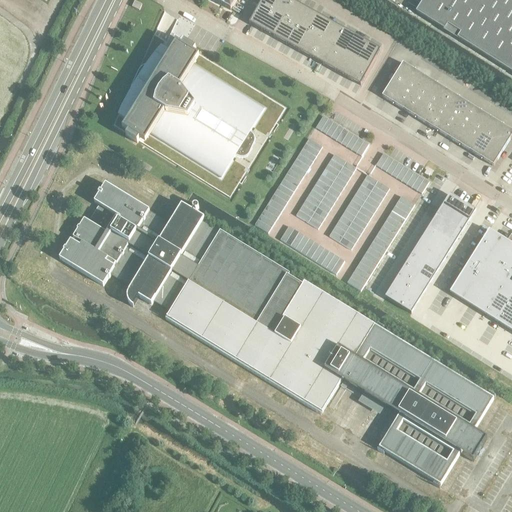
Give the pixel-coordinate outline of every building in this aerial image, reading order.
[(211,0),(231,11),(236,0),(211,0)] [(262,0),(259,6),(272,14),(279,0),(262,0)] [(289,0),(279,0),(272,14),(284,20),(294,3),(289,0)] [(511,0),(424,0),(416,13),(511,73),(511,0)] [(135,2),(132,7),(140,11),(143,5),(135,2)] [(284,20),(297,27),(307,10),(294,3),(284,20)] [(249,24),(262,31),(272,14),(259,6),(249,24)] [(307,10),(297,27),(309,34),(319,16),(307,10)] [(178,20),(177,20),(167,43),(155,35),(166,13),(165,12),(157,29),(155,36),(154,35),(120,113),(118,115),(119,115),(114,126),(127,135),(126,137),(137,144),(139,142),(230,199),(286,109),(195,52),(196,50),(185,43),(175,37),(176,35),(172,33),(178,20)] [(272,14),(262,31),(274,38),(284,20),(272,14)] [(331,23),(319,16),(309,34),(321,41),(331,23)] [(284,20),(274,38),(287,45),(297,27),(284,20)] [(331,23),(321,41),(333,48),(343,30),(331,23)] [(309,34),(297,27),(287,45),(299,52),(309,34)] [(356,37),(343,30),(333,48),(346,55),(356,37)] [(309,34),(299,52),(311,59),(321,41),(309,34)] [(346,55),(358,61),(368,44),(356,37),(346,55)] [(321,41),(311,59),(323,66),(333,48),(321,41)] [(381,51),(368,44),(358,61),(371,68),(381,51)] [(333,48),(323,66),(336,72),(346,55),(333,48)] [(336,72),(348,79),(358,61),(346,55),(336,72)] [(348,79),(361,86),(371,68),(358,61),(348,79)] [(404,88),(414,71),(403,64),(393,81),(404,88)] [(415,95),(425,78),(414,71),(404,88),(415,95)] [(426,102),(437,85),(425,78),(415,95),(426,102)] [(394,104),(404,88),(393,81),(382,98),(394,104)] [(437,109),(448,92),(437,85),(426,102),(437,109)] [(405,111),(415,95),(404,88),(394,104),(405,111)] [(448,115),(459,99),(448,92),(437,109),(448,115)] [(416,118),(426,102),(415,95),(405,111),(416,118)] [(460,122),(470,106),(459,99),(448,115),(460,122)] [(427,125),(437,109),(426,102),(416,118),(427,125)] [(471,129),(481,113),(470,106),(460,122),(471,129)] [(438,132),(448,115),(437,109),(427,125),(438,132)] [(482,136),(492,119),(481,113),(471,129),(482,136)] [(449,139),(460,122),(448,115),(438,132),(449,139)] [(324,117),(316,129),(321,132),(329,120),(324,117)] [(493,143),(503,126),(492,119),(482,136),(493,143)] [(329,120),(321,132),(326,135),(334,123),(329,120)] [(460,146),(471,129),(460,122),(449,139),(460,146)] [(334,123),(326,135),(331,138),(339,126),(334,123)] [(339,126),(331,138),(336,141),(344,130),(339,126)] [(504,150),(511,137),(511,131),(503,126),(493,143),(504,150)] [(471,153),(482,136),(471,129),(460,146),(471,153)] [(344,130),(336,141),(342,145),(349,133),(344,130)] [(349,133),(342,145),(347,148),(354,136),(349,133)] [(354,136),(347,148),(352,151),(359,139),(354,136)] [(483,160),(493,143),(482,136),(471,153),(483,160)] [(359,139),(352,151),(357,154),(364,142),(359,139)] [(323,148),(309,140),(306,145),(320,153),(323,148)] [(364,142),(357,154),(362,157),(369,146),(364,142)] [(494,167),(504,150),(493,143),(483,160),(494,167)] [(320,153),(306,145),(303,150),(316,158),(320,153)] [(316,158),(303,150),(300,155),(313,164),(316,158)] [(313,164),(300,155),(297,160),(310,169),(313,164)] [(347,163),(335,155),(331,161),(344,168),(347,163)] [(384,155),(376,167),(382,170),(389,158),(384,155)] [(389,158),(382,170),(387,173),(394,161),(389,158)] [(310,169),(297,160),(293,165),(307,174),(310,169)] [(344,168),(331,161),(328,166),(341,173),(344,168)] [(394,161),(387,173),(392,176),(399,164),(394,161)] [(357,169),(347,163),(344,168),(354,174),(357,169)] [(399,164),(392,176),(397,179),(404,167),(399,164)] [(307,174),(293,165),(290,170),(304,179),(307,174)] [(341,173),(328,166),(325,171),(337,178),(341,173)] [(404,167),(397,179),(402,183),(409,171),(404,167)] [(354,174),(344,168),(341,173),(351,180),(354,174)] [(304,179),(290,170),(287,175),(301,184),(304,179)] [(337,178),(325,171),(322,176),(334,183),(337,178)] [(409,171),(402,183),(407,186),(414,174),(409,171)] [(351,180),(341,173),(337,178),(348,185),(351,180)] [(414,174),(407,186),(412,189),(419,177),(414,174)] [(301,184),(287,175),(284,180),(297,189),(301,184)] [(334,183),(322,176),(319,181),(331,189),(334,183)] [(378,183),(368,176),(365,181),(375,188),(378,183)] [(419,177),(412,189),(417,192),(425,180),(419,177)] [(348,185),(337,178),(334,183),(344,190),(348,185)] [(297,189),(284,180),(281,186),(294,194),(297,189)] [(425,180),(417,192),(422,195),(430,183),(425,180)] [(331,189),(319,181),(316,186),(328,194),(331,189)] [(375,188),(365,181),(361,187),(372,193),(375,188)] [(344,190),(334,183),(331,189),(341,195),(344,190)] [(390,190),(378,183),(375,188),(387,195),(390,190)] [(104,287),(109,279),(109,280),(111,277),(131,289),(128,294),(127,296),(127,299),(128,301),(130,305),(134,309),(139,299),(152,306),(154,303),(170,313),(168,317),(166,320),(322,416),(341,384),(398,420),(379,450),(441,489),(461,457),(474,465),(488,442),(475,434),(495,401),(304,284),(302,286),(288,277),(289,275),(220,232),(220,233),(203,222),(205,220),(194,213),(195,212),(197,211),(198,210),(199,209),(198,208),(198,206),(197,206),(196,205),(195,205),(194,205),(193,206),(192,207),(192,209),(192,210),(191,212),(182,206),(171,226),(149,213),(150,212),(106,185),(101,193),(100,192),(98,195),(99,196),(94,204),(99,207),(90,222),(85,219),(80,227),(79,227),(78,230),(73,238),(74,239),(72,241),(71,241),(67,249),(66,248),(64,251),(65,252),(60,260),(103,287),(104,287)] [(294,194),(281,186),(277,191),(291,199),(294,194)] [(328,194),(316,186),(313,191),(325,199),(328,194)] [(372,193),(361,187),(358,192),(368,198),(372,193)] [(387,195),(375,188),(372,193),(384,200),(387,195)] [(341,195),(331,189),(328,194),(338,200),(341,195)] [(462,199),(449,190),(443,201),(456,209),(462,199)] [(291,199),(277,191),(274,196),(288,204),(291,199)] [(325,199),(313,191),(309,196),(322,204),(325,199)] [(368,198),(358,192),(355,197),(365,203),(368,198)] [(384,200),(372,193),(368,198),(380,205),(384,200)] [(338,200),(328,194),(325,199),(335,205),(338,200)] [(288,204),(274,196),(271,201),(285,209),(288,204)] [(322,204),(309,196),(306,201),(319,209),(322,204)] [(365,203),(355,197),(352,202),(362,208),(365,203)] [(380,205),(368,198),(365,203),(377,210),(380,205)] [(415,206),(402,198),(399,203),(412,211),(415,206)] [(335,205),(325,199),(322,204),(332,210),(335,205)] [(475,207),(462,199),(456,209),(469,217),(475,207)] [(285,209),(271,201),(268,206),(282,214),(285,209)] [(319,209),(306,201),(303,207),(315,214),(319,209)] [(456,209),(443,201),(436,211),(449,219),(456,209)] [(362,208),(352,202),(349,207),(359,213),(362,208)] [(377,210),(365,203),(362,208),(374,216),(377,210)] [(412,211),(399,203),(396,208),(409,216),(412,211)] [(332,210),(322,204),(319,209),(329,215),(332,210)] [(282,214),(268,206),(265,211),(278,219),(282,214)] [(315,214),(303,207),(300,212),(312,219),(315,214)] [(359,213),(349,207),(346,212),(356,218),(359,213)] [(374,216),(362,208),(359,213),(371,221),(374,216)] [(409,216),(396,208),(392,213),(406,221),(409,216)] [(329,215),(319,209),(315,214),(326,220),(329,215)] [(469,217),(456,209),(449,219),(462,227),(469,217)] [(278,219),(265,211),(262,216),(275,225),(278,219)] [(449,219),(436,211),(430,221),(443,230),(449,219)] [(312,219),(300,212),(297,217),(309,224),(312,219)] [(356,218),(346,212),(343,217),(353,224),(356,218)] [(371,221),(359,213),(356,218),(368,226),(371,221)] [(406,221),(392,213),(389,218),(403,226),(406,221)] [(326,220),(315,214),(312,219),(322,226),(326,220)] [(275,225),(262,216),(258,221),(272,230),(275,225)] [(353,224),(343,217),(339,222),(350,229),(353,224)] [(368,226),(356,218),(353,224),(365,231),(368,226)] [(403,226),(389,218),(386,223),(400,232),(403,226)] [(322,226),(312,219),(309,224),(319,231),(322,226)] [(462,227),(449,219),(443,230),(456,238),(462,227)] [(272,230),(258,221),(255,226),(269,235),(272,230)] [(443,230),(430,221),(423,232),(436,240),(443,230)] [(350,229),(339,222),(336,227),(346,234),(350,229)] [(400,232),(386,223),(383,228),(396,237),(400,232)] [(365,231),(353,224),(350,229),(362,236),(365,231)] [(500,233),(488,226),(467,259),(479,266),(500,233)] [(346,234),(336,227),(333,233),(343,239),(346,234)] [(289,228),(281,241),(286,244),(294,231),(289,228)] [(396,237),(383,228),(380,233),(393,242),(396,237)] [(362,236),(350,229),(346,234),(358,241),(362,236)] [(456,238),(443,230),(436,240),(450,248),(456,238)] [(294,231),(286,244),(291,248),(299,234),(294,231)] [(436,240),(423,232),(417,242),(430,250),(436,240)] [(343,239),(333,233),(330,238),(340,244),(343,239)] [(393,242),(380,233),(376,238),(390,247),(393,242)] [(500,233),(479,266),(491,273),(511,240),(500,233)] [(299,234),(291,248),(296,251),(304,237),(299,234)] [(358,241),(346,234),(343,239),(355,246),(358,241)] [(304,237),(296,251),(301,254),(309,240),(304,237)] [(390,247),(376,238),(373,243),(387,252),(390,247)] [(355,246),(343,239),(340,244),(352,251),(355,246)] [(309,240),(301,254),(306,257),(315,243),(309,240)] [(450,248),(436,240),(430,250),(443,258),(450,248)] [(511,240),(491,273),(502,280),(511,264),(511,240)] [(430,250),(417,242),(410,252),(423,261),(430,250)] [(315,243),(306,257),(311,260),(320,246),(315,243)] [(387,252),(373,243),(370,248),(384,257),(387,252)] [(320,246),(311,260),(316,263),(325,249),(320,246)] [(384,257),(370,248),(367,254),(380,262),(384,257)] [(325,249),(316,263),(322,266),(330,252),(325,249)] [(443,258),(430,250),(423,261),(437,269),(443,258)] [(330,252),(322,266),(327,269),(335,256),(330,252)] [(423,261),(410,252),(404,263),(417,271),(423,261)] [(380,262),(367,254),(364,259),(377,267),(380,262)] [(335,255),(327,269),(332,272),(340,259),(335,255)] [(340,259),(332,272),(337,275),(345,262),(340,259)] [(377,267),(364,259),(361,264),(374,272),(377,267)] [(479,266),(467,259),(449,288),(461,296),(479,266)] [(437,269),(423,261),(417,271),(430,279),(437,269)] [(417,271),(404,263),(397,273),(411,281),(417,271)] [(374,272),(361,264),(357,269),(371,277),(374,272)] [(511,264),(502,280),(511,286),(511,264)] [(479,266),(461,296),(472,303),(491,273),(479,266)] [(371,277),(357,269),(354,274),(368,282),(371,277)] [(430,279),(417,271),(411,281),(424,290),(430,279)] [(411,281),(397,273),(391,284),(404,292),(411,281)] [(491,273),(472,303),(484,310),(502,280),(491,273)] [(368,282),(354,274),(351,279),(365,287),(368,282)] [(365,287),(351,279),(348,284),(361,293),(365,287)] [(511,286),(502,280),(484,310),(495,317),(511,289),(511,286)] [(424,290),(411,281),(404,292),(417,300),(424,290)] [(404,292),(391,284),(385,294),(398,302),(404,292)] [(511,289),(495,317),(507,324),(511,315),(511,289)] [(417,300),(404,292),(398,302),(411,310),(417,300)]
